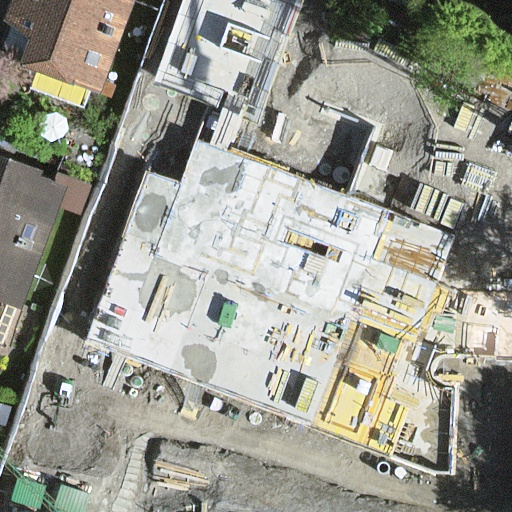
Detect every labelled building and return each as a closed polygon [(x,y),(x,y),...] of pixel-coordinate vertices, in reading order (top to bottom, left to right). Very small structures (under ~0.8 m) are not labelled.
[(13,0),(0,40),(0,59),(6,61),(105,93),(135,0),(13,0)] [(271,0),(188,0),(160,79),(246,110),(284,4),(271,0)] [(105,93),(6,61),(0,77),(0,126),(86,155),(105,93)] [(396,215),(173,135),(124,272),(338,349),(357,298),(437,327),(439,322),(448,295),(459,265),(387,239),(396,215)] [(0,306),(13,312),(64,197),(0,168),(0,306)] [(448,295),(439,322),(499,385),(501,353),(448,295)] [(499,385),(432,381),(426,493),(511,497),(511,353),(501,353),(499,385)]
